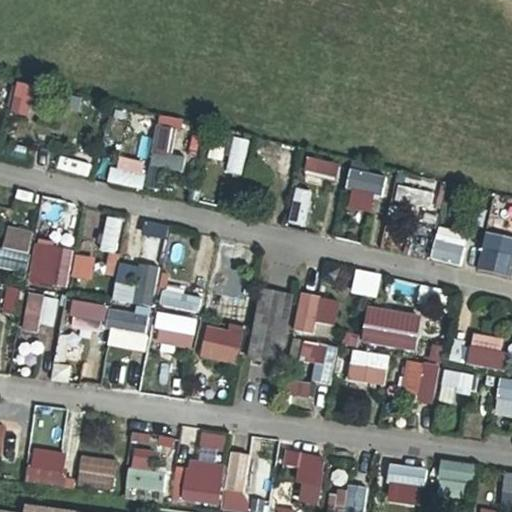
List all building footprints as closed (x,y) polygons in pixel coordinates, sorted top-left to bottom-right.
[(19,85),(12,115),(29,119),(36,89),(19,85)] [(67,97),(64,109),(78,112),(81,100),(67,97)] [(147,134),(152,115),(133,110),(128,129),(147,134)] [(173,130),(158,128),(154,156),(168,159),(168,155),(173,130)] [(227,173),(242,176),(250,142),(235,139),(227,173)] [(293,175),(297,154),(285,152),(281,173),(293,175)] [(168,159),(154,156),(152,168),(183,173),(186,158),(168,155),(168,159)] [(64,156),(61,170),(93,178),(96,164),(64,156)] [(121,159),(118,171),(143,177),(145,165),(121,159)] [(340,166),(309,159),(305,175),(336,182),(340,166)] [(145,177),(143,177),(118,171),(112,169),(108,184),(142,191),(145,177)] [(384,179),(354,172),(351,187),(381,194),(384,179)] [(227,206),(261,214),(267,187),(233,179),(227,206)] [(434,192),(400,185),(397,199),(431,206),(434,192)] [(298,191),(298,227),(317,227),(317,191),(298,191)] [(501,230),(511,233),(511,205),(508,204),(501,230)] [(108,219),(101,252),(115,255),(122,222),(108,219)] [(436,261),(467,268),(474,235),(443,229),(436,261)] [(144,268),(159,271),(166,238),(150,235),(144,268)] [(0,255),(0,256),(2,257),(26,262),(27,262),(30,249),(2,243),(0,255)] [(191,277),(191,243),(177,243),(177,276),(191,277)] [(40,244),(37,284),(73,287),(77,247),(40,244)] [(26,262),(2,257),(0,267),(24,272),(26,262)] [(337,300),(305,295),(299,334),(344,340),(351,290),(377,294),(378,285),(356,283),(358,268),(342,266),(337,300)] [(120,301),(134,302),(136,278),(121,277),(120,301)] [(20,302),(23,290),(12,288),(10,300),(20,302)] [(137,290),(135,305),(159,309),(161,294),(137,290)] [(205,300),(166,293),(163,308),(202,315),(205,300)] [(279,364),(291,299),(263,293),(251,359),(279,364)] [(45,298),(29,295),(22,332),(38,335),(45,298)] [(73,302),(71,318),(105,323),(108,308),(73,302)] [(223,307),(221,319),(249,324),(251,312),(223,307)] [(117,310),(113,330),(152,337),(155,317),(117,310)] [(197,321),(158,314),(155,330),(194,337),(197,321)] [(362,343),(395,349),(417,354),(419,339),(398,334),(365,328),(362,343)] [(243,337),(208,329),(205,344),(240,352),(243,337)] [(467,366),(499,373),(506,374),(510,355),(503,353),(471,347),(467,366)] [(391,357),(354,352),(352,365),(388,371),(391,357)] [(79,378),(83,360),(65,357),(61,374),(79,378)] [(425,365),(408,362),(401,398),(419,401),(425,365)] [(156,371),(153,391),(168,393),(171,374),(156,371)] [(445,372),(442,386),(477,393),(480,379),(445,372)] [(511,381),(501,380),(498,400),(511,401),(511,381)] [(292,398),(315,403),(319,386),(296,381),(292,398)] [(2,460),(1,460),(0,462),(15,464),(20,429),(5,427),(5,428),(7,428),(2,460)] [(202,452),(229,454),(230,434),(204,432),(202,452)] [(62,475),(63,472),(66,456),(35,451),(32,467),(31,470),(62,475)] [(305,470),(301,503),(326,506),(332,457),(290,452),(288,468),(305,470)] [(246,456),(231,454),(227,489),(242,491),(246,456)] [(83,458),(80,473),(116,478),(118,463),(83,458)] [(132,477),(167,481),(169,471),(152,468),(152,464),(134,461),(132,477)] [(474,486),(476,467),(441,462),(439,481),(441,481),(472,486),(474,486)] [(31,470),(32,467),(29,466),(27,482),(65,488),(67,473),(63,472),(62,475),(31,470)] [(424,490),(427,471),(391,466),(388,485),(390,485),(422,490),(424,490)] [(114,492),(116,478),(80,473),(78,487),(114,492)] [(503,493),(510,493),(511,493),(511,475),(505,474),(503,493)] [(165,497),(167,481),(132,477),(130,492),(165,497)] [(472,486),(441,481),(438,496),(470,501),(472,486)] [(222,487),(186,482),(183,501),(219,507),(222,487)] [(422,490),(390,485),(388,499),(420,504),(422,490)] [(349,487),(349,493),(345,511),(364,511),(368,490),(349,487)] [(345,511),(349,493),(338,491),(334,511),(345,511)]
